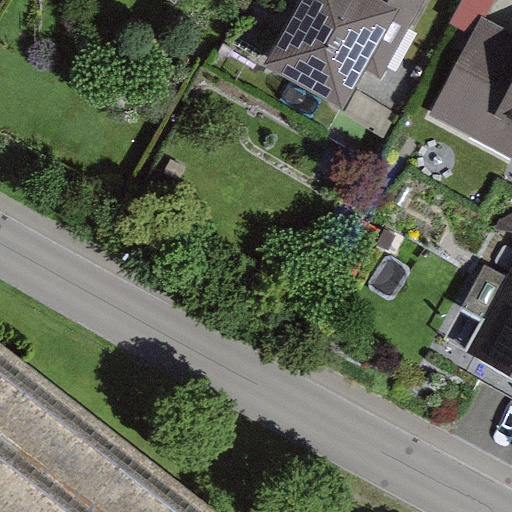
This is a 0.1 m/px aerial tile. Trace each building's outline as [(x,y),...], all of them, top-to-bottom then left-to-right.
[(156,0),(177,17),(190,0),(156,0)] [(307,0),(265,78),(344,121),(368,77),(386,87),(433,0),(307,0)] [(487,24),(498,0),(464,0),(459,11),(487,24)] [(511,37),(481,21),(429,120),(511,162),(511,37)] [(511,276),(509,282),(486,270),(463,313),(484,324),(466,359),(511,383),(511,276)] [(0,511),(197,511),(0,360),(0,511)]
